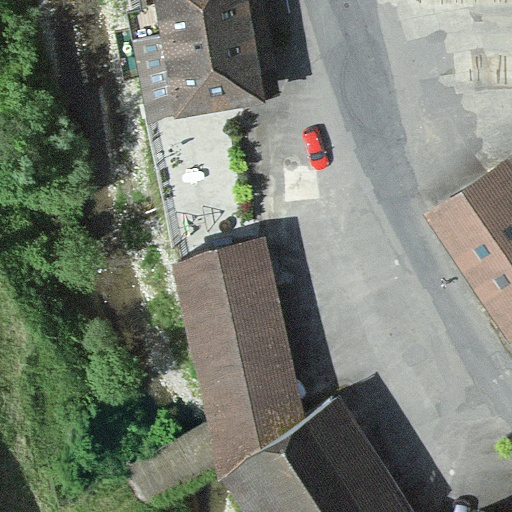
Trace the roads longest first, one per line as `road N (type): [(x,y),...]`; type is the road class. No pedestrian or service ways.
road 1 (unclassified): [(511,391),(414,237),(378,150),(341,0)]
road 2 (track): [(454,303),(131,485)]
